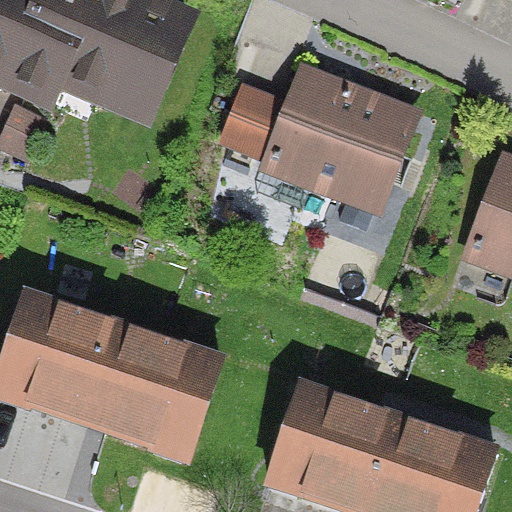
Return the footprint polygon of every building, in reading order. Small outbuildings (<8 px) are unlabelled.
[(0,0),(0,88),(45,106),(53,86),(152,124),(192,18),(144,0),(0,0)] [(423,117),(298,71),(261,173),(386,218),(423,117)] [(511,162),(505,159),(470,248),(511,264),(511,162)] [(228,369),(14,302),(0,346),(0,419),(193,480),(228,369)] [(489,511),(506,458),(287,391),(255,496),(307,511),(489,511)]
